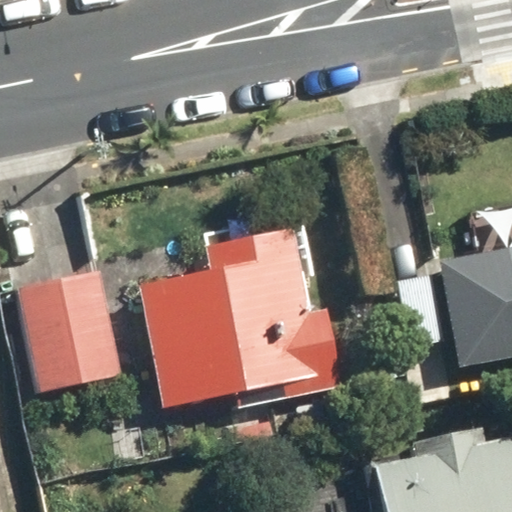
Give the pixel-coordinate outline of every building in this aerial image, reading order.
[(133,289),(158,413),(268,392),(270,406),(337,393),(321,313),(302,317),(285,234),(198,251),(203,275),(133,289)] [(511,250),(435,266),(456,371),(511,359),(511,250)] [(16,294),(36,397),(122,380),(101,277),(16,294)] [(398,286),(411,358),(442,353),(429,281),(398,286)] [(511,511),(511,438),(478,446),(475,431),(405,445),(409,460),(362,470),(370,511),(511,511)]
